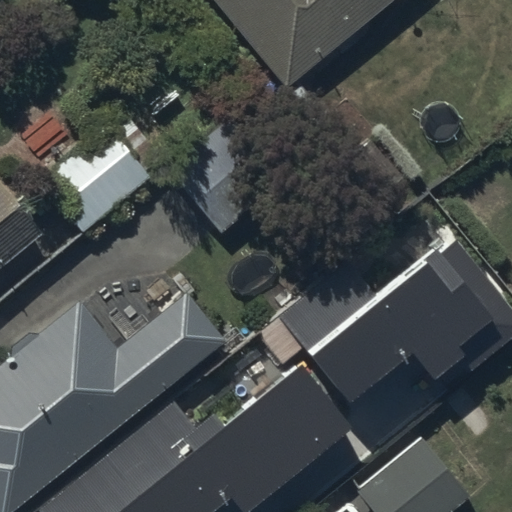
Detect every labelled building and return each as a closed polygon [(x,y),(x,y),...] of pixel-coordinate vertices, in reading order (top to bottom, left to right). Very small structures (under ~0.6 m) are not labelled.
[(218,0),(283,78),(377,0),(218,0)] [(163,166),(216,229),(280,176),(228,112),(163,166)] [(79,227),(147,172),(103,119),(36,174),(79,227)] [(399,177),(367,138),(340,162),(372,200),(399,177)] [(0,256),(37,226),(0,181),(0,256)] [(339,264),(274,316),(321,376),(356,348),(358,350),(370,340),(369,338),(387,324),(339,264)] [(6,351),(0,355),(0,511),(1,511),(220,336),(181,287),(112,342),(74,295),(33,329),(22,328),(6,342),(6,351)] [(372,511),(444,511),(467,494),(418,434),(352,487),(372,511)] [(159,442),(76,511),(276,511),(284,506),(246,458),(202,494),(159,442)]
